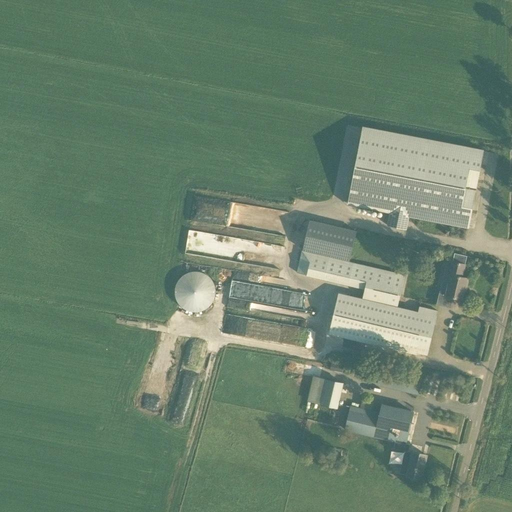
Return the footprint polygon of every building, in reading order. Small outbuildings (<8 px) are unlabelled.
[(468,227),(483,151),(362,128),(348,203),(391,212),(388,226),(405,229),(407,215),(468,227)] [(302,250),(349,261),(356,232),(309,221),(302,250)] [(362,298),(397,306),(404,275),(302,252),(297,273),(365,289),(362,298)] [(444,273),(443,281),(448,282),(445,295),(462,300),(464,290),(465,291),(468,279),(462,277),(465,264),(451,261),(448,272),(450,272),(450,274),(444,273)] [(175,292),(175,294),(175,296),(175,298),(176,299),(176,301),(177,303),(178,304),(179,306),(180,307),(182,308),(183,309),(185,310),(186,311),(188,312),(190,312),(191,312),(193,313),(195,313),(197,313),(198,313),(200,312),(202,312),(204,311),(205,310),(207,309),(208,308),(209,307),(211,306),(212,304),(213,303),(213,301),(214,299),(215,298),(215,296),(215,294),(215,292),(215,291),(215,289),(215,287),(214,285),(213,284),(213,282),(212,281),(211,279),(209,278),(208,277),(207,276),(205,275),(204,274),(202,273),(200,273),(198,272),(197,272),(195,272),(193,272),(191,272),(190,273),(188,273),(186,274),(185,275),(183,276),(182,277),(181,278),(179,279),(178,281),(177,282),(176,284),(176,285),(175,287),(175,289),(175,291),(175,292)] [(230,284),(230,306),(260,306),(261,284),(230,284)] [(340,295),(330,334),(416,354),(416,353),(427,355),(437,311),(419,307),(418,313),(397,308),(362,300),(340,295)] [(226,314),(224,334),(256,337),(258,317),(226,314)] [(271,327),(270,341),(300,343),(301,327),(280,325),(280,327),(271,327)] [(188,337),(182,365),(196,368),(203,341),(188,337)] [(420,391),(421,379),(379,374),(378,387),(420,391)] [(308,401),(339,407),(345,381),(313,375),(308,401)] [(155,409),(160,387),(148,384),(143,407),(155,409)] [(350,407),(344,430),(389,440),(395,442),(393,449),(404,451),(399,473),(407,475),(407,476),(421,479),(426,455),(412,452),(408,451),(410,445),(405,444),(406,438),(413,411),(381,404),(379,413),(372,412),(350,407)]
